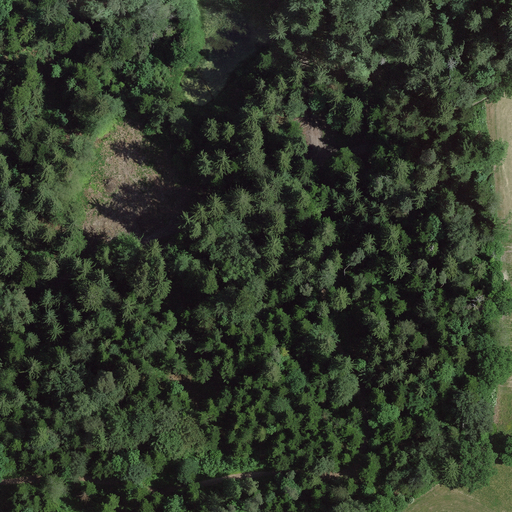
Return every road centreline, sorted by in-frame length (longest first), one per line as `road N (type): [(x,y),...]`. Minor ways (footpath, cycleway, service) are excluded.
road 1 (track): [(319,165),(370,420),(355,468),(328,475),(263,469),(151,486),(70,473),(0,478)]
road 2 (track): [(295,0),(319,165)]
road 3 (track): [(511,41),(398,0)]
